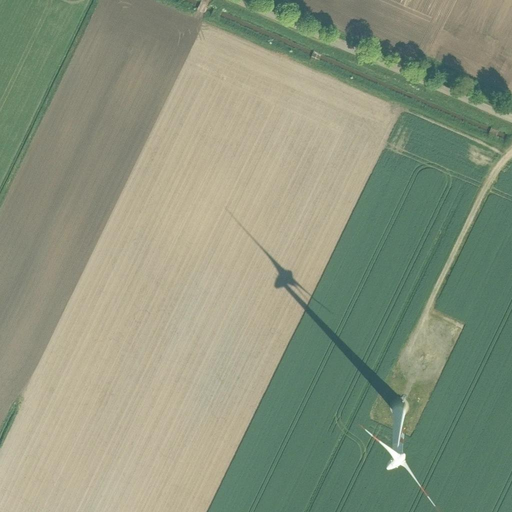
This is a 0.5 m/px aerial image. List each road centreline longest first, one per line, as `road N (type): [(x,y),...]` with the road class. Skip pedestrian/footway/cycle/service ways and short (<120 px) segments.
road 1 (unclassified): [(239,0),(511,116)]
road 2 (track): [(408,350),(486,177),(511,143)]
